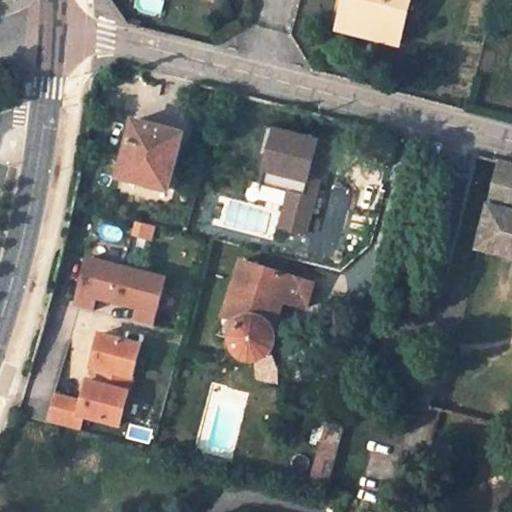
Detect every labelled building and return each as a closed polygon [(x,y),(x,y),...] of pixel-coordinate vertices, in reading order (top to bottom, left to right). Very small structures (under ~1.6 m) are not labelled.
[(410,0),(345,0),(338,28),(399,43),(410,0)] [(183,131),(135,118),(119,175),(167,188),(183,131)] [(289,192),(280,227),(306,233),(330,142),(266,126),(258,155),(267,157),(260,184),(289,192)] [(511,163),(504,161),(481,246),(511,254),(511,163)] [(166,278),(89,257),(76,306),(93,310),(97,296),(140,307),(136,321),(153,326),(166,278)] [(315,282),(242,259),(224,314),(239,319),(235,323),(232,327),(231,332),(230,338),(231,343),(233,348),(236,352),(240,356),(245,358),(250,360),(255,360),(260,359),(265,357),(271,352),(272,350),(275,346),(276,341),(277,336),(275,326),(284,299),(307,306),(315,282)] [(131,318),(133,306),(111,303),(109,314),(131,318)] [(57,395),(50,422),(80,429),(84,414),(121,424),(142,343),(101,333),(93,365),(97,366),(94,381),(89,380),(83,401),(57,395)] [(46,376),(55,344),(41,340),(31,372),(46,376)] [(255,360),(256,376),(276,380),(273,361),(271,352),(265,357),(260,359),(255,360)] [(44,383),(46,376),(31,372),(29,379),(44,383)] [(338,446),(322,441),(310,483),(327,488),(338,446)]
